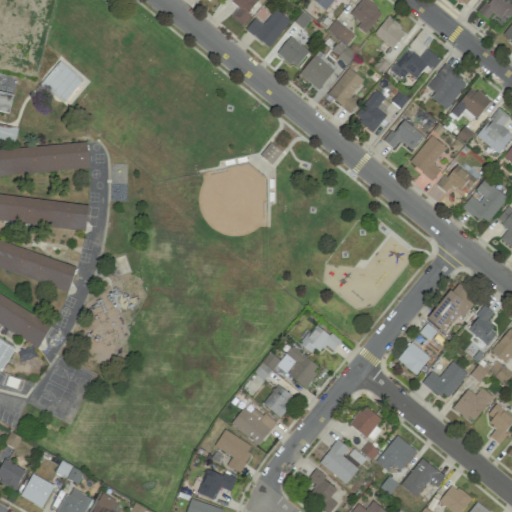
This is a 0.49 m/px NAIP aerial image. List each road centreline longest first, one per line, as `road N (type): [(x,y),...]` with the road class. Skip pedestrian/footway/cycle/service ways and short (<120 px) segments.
road 1 (residential): [(162,0),(511,286)]
road 2 (residential): [(459,243),(277,465),(252,511)]
road 3 (residential): [(358,368),(511,494)]
road 4 (residential): [(414,0),(511,80)]
